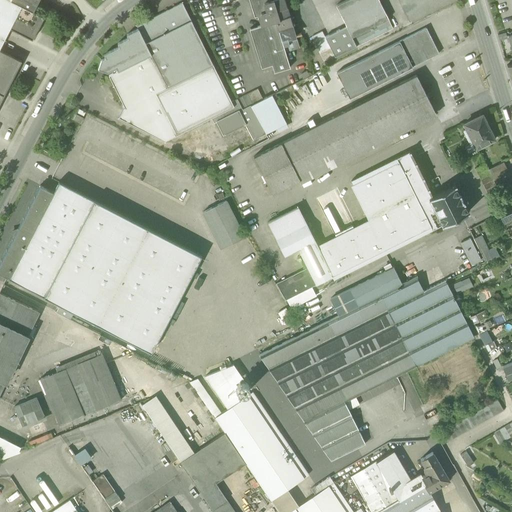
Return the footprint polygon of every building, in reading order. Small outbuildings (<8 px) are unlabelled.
[(0,0),(0,47),(10,28),(22,5),(12,0),(0,0)] [(12,0),(22,5),(33,11),(35,7),(38,0),(12,0)] [(249,0),(255,17),(261,15),(258,5),(274,0),(249,0)] [(276,21),(279,31),(293,27),(284,0),(274,0),(258,5),(261,15),(264,25),(276,21)] [(347,26),(352,37),(389,19),(378,0),(347,0),(336,6),(347,26)] [(137,26),(138,29),(167,87),(168,87),(213,65),(182,3),(137,26)] [(44,16),(37,12),(33,11),(22,5),(10,28),(32,39),(44,16)] [(393,28),(389,19),(352,37),(357,46),(393,28)] [(272,65),(274,73),(290,68),(282,41),(279,31),(276,21),(264,25),(250,29),(262,68),(272,65)] [(335,57),(357,46),(352,37),(347,26),(325,37),(331,48),(335,57)] [(296,36),(293,27),(279,31),(282,41),(296,36)] [(426,28),(400,41),(413,67),(439,54),(426,28)] [(156,93),(167,87),(138,29),(127,35),(128,38),(156,93)] [(312,37),(315,42),(325,37),(322,32),(312,37)] [(314,43),(320,53),(331,48),(325,37),(314,43)] [(165,141),(177,135),(156,93),(128,38),(118,44),(119,47),(109,52),(104,55),(106,58),(101,60),(98,69),(107,72),(112,70),(113,73),(109,75),(125,108),(123,109),(119,118),(165,141)] [(349,99),(413,67),(400,41),(337,73),(349,99)] [(0,102),(22,61),(0,49),(0,102)] [(232,102),(213,65),(168,87),(167,87),(156,93),(177,135),(211,118),(214,116),(234,106),(232,102)] [(416,75),(281,142),(302,183),(437,116),(416,75)] [(237,99),(242,109),(250,106),(263,99),(258,89),(237,99)] [(251,106),(266,134),(276,128),(287,123),(273,95),(251,106)] [(237,99),(232,102),(234,106),(214,116),(217,121),(216,121),(216,122),(223,135),(245,125),(253,140),(266,134),(250,106),(242,109),(237,99)] [(73,119),(81,123),(83,118),(76,114),(73,119)] [(464,124),(466,128),(474,144),(476,148),(494,139),(493,137),(494,137),(494,135),(492,131),(490,130),(487,124),(488,122),(486,118),(484,117),(483,117),(482,115),(464,124)] [(287,123),(276,128),(278,132),(289,127),(287,123)] [(471,145),(474,144),(466,128),(464,130),(471,144),(471,145)] [(253,140),(256,145),(269,139),(266,134),(253,140)] [(281,194),(302,183),(281,142),(253,156),(272,194),(279,190),(281,194)] [(471,145),(471,144),(465,147),(467,153),(476,148),(474,144),(471,145)] [(373,222),(320,248),(319,249),(332,276),(334,279),(387,253),(444,224),(431,198),(433,197),(410,151),(351,180),(353,185),(354,184),(373,222)] [(494,180),(495,180),(505,175),(506,174),(501,163),(488,169),(494,180)] [(496,185),(494,180),(488,169),(485,164),(475,169),(488,196),(499,190),(496,185)] [(495,180),(497,184),(507,179),(505,175),(495,180)] [(497,184),(500,190),(510,185),(507,179),(497,184)] [(9,278),(59,304),(73,312),(151,352),(201,255),(59,181),(53,192),(9,278)] [(0,273),(9,278),(53,192),(40,185),(18,229),(17,230),(12,232),(13,238),(0,262),(0,273)] [(455,185),(433,197),(431,198),(444,224),(462,215),(462,216),(467,214),(466,213),(468,212),(455,185)] [(511,190),(511,189),(510,185),(500,190),(502,195),(511,190)] [(203,212),(221,248),(244,237),(226,200),(203,212)] [(276,239),(307,223),(298,207),(268,222),(276,239)] [(511,208),(500,215),(503,221),(511,218),(511,208)] [(285,300),(286,299),(312,286),(332,276),(319,249),(320,248),(307,223),(276,239),(285,256),(298,249),(308,267),(276,283),(276,284),(280,290),(285,300)] [(476,226),(469,228),(472,237),(478,235),(476,226)] [(482,235),(474,239),(480,250),(488,246),(482,235)] [(461,243),(472,264),(480,260),(470,239),(461,243)] [(489,249),(488,246),(480,250),(486,262),(492,259),(493,258),(489,249)] [(495,246),(489,249),(493,258),(492,259),(492,260),(500,256),(495,246)] [(394,267),(350,289),(359,305),(402,284),(394,267)] [(417,277),(402,284),(409,298),(424,291),(417,277)] [(469,278),(461,281),(465,290),(473,287),(469,278)] [(409,298),(387,309),(416,366),(473,337),(474,337),(465,319),(456,301),(445,280),(424,291),(409,298)] [(461,281),(453,284),(457,294),(465,291),(465,290),(461,281)] [(387,309),(409,298),(402,284),(359,305),(340,315),(327,321),(334,336),(387,309)] [(291,309),(317,296),(312,286),(286,299),(291,309)] [(340,315),(359,305),(350,289),(331,298),(340,315)] [(0,293),(0,322),(27,335),(27,334),(31,325),(38,310),(0,293)] [(499,293),(494,293),(492,298),(495,302),(500,301),(501,297),(499,293)] [(458,304),(462,312),(467,310),(463,302),(458,304)] [(70,319),(73,312),(59,304),(56,311),(70,319)] [(344,401),(416,366),(387,309),(334,336),(327,321),(304,333),(260,355),(304,421),(331,460),(365,443),(344,401)] [(470,317),(474,324),(488,318),(485,310),(470,317)] [(0,379),(4,381),(5,382),(28,335),(27,335),(0,322),(0,379)] [(31,325),(27,334),(33,337),(37,328),(31,325)] [(485,345),(492,341),(487,331),(479,334),(485,345)] [(492,341),(485,345),(488,352),(496,347),(493,341),(492,341)] [(511,344),(511,342),(503,345),(506,352),(511,349),(511,344)] [(41,379),(60,426),(122,401),(102,354),(41,379)] [(501,366),(498,358),(492,361),(496,369),(501,366)] [(503,366),(509,381),(511,379),(511,362),(503,366)] [(213,386),(228,409),(252,392),(249,389),(249,387),(248,385),(246,383),(245,383),(232,364),(203,376),(208,388),(213,386)] [(190,382),(215,418),(221,413),(197,379),(190,381),(190,382)] [(253,392),(252,392),(228,409),(221,413),(215,418),(225,432),(246,464),(271,500),(288,489),(309,475),(253,392)] [(142,404),(181,461),(194,452),(186,440),(156,395),(142,404)] [(15,407),(22,425),(45,416),(37,398),(15,407)] [(498,399),(493,402),(498,413),(504,410),(498,399)] [(493,402),(487,405),(493,416),(498,413),(493,402)] [(487,405),(482,408),(488,419),(493,416),(487,405)] [(482,408),(477,411),(483,421),(488,419),(482,408)] [(477,411),(472,414),(478,424),(483,421),(477,411)] [(472,414),(467,417),(473,427),(478,424),(472,414)] [(467,417),(462,420),(468,430),(473,427),(467,417)] [(462,420),(457,423),(463,433),(468,430),(462,420)] [(511,422),(509,424),(504,426),(499,429),(499,430),(494,432),(500,443),(505,440),(507,439),(510,437),(511,436),(511,422)] [(457,423),(452,425),(458,436),(463,433),(457,423)] [(452,425),(447,428),(453,439),(458,436),(452,425)] [(447,428),(442,431),(448,442),(453,439),(447,428)] [(442,445),(448,442),(442,431),(436,434),(442,445)] [(225,432),(194,452),(181,461),(180,462),(200,492),(201,493),(204,499),(212,510),(213,511),(234,511),(227,500),(216,483),(246,464),(225,432)] [(0,435),(0,440),(5,443),(19,451),(21,446),(0,435)] [(20,451),(19,451),(5,443),(0,440),(0,456),(4,458),(14,454),(20,451)] [(85,447),(74,455),(81,465),(92,457),(85,447)] [(394,451),(387,455),(404,484),(411,480),(394,451)] [(461,455),(468,467),(474,463),(466,451),(461,455)] [(441,511),(434,499),(430,491),(449,480),(445,473),(433,452),(421,459),(427,468),(424,470),(427,474),(423,476),(421,474),(411,480),(404,484),(387,455),(351,476),(371,511),(441,511)] [(471,476),(481,483),(485,477),(474,471),(471,476)] [(92,481),(109,505),(120,498),(104,474),(92,481)] [(311,488),(315,494),(333,482),(329,476),(311,488)] [(353,511),(333,482),(315,494),(299,506),(295,508),(297,511),(353,511)] [(299,506),(288,489),(271,500),(277,510),(278,511),(297,511),(295,508),(299,506)] [(70,500),(51,511),(71,511),(76,509),(70,500)] [(177,511),(170,501),(153,511),(177,511)]
